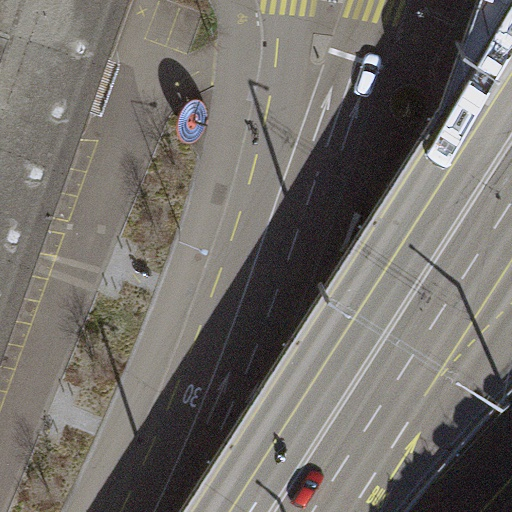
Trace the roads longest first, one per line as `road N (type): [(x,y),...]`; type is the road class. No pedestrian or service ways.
road 1 (primary): [(511,95),(243,511)]
road 2 (tertiary): [(255,265),(359,60),(379,0)]
road 3 (tertiary): [(296,0),(255,265)]
road 4 (tertiary): [(255,265),(154,511)]
road 5 (primary): [(408,396),(511,235)]
road 6 (primary): [(334,511),(408,396)]
road 7 (tertiary): [(408,396),(511,317)]
